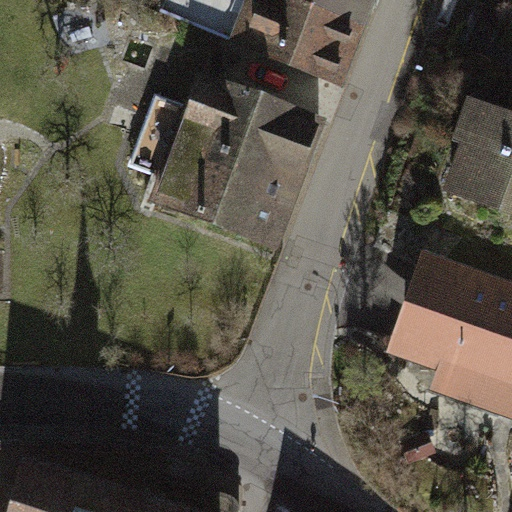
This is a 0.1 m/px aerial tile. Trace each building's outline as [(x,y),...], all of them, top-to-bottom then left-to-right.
[(168,0),(162,15),(337,85),(370,0),(168,0)] [(165,177),(157,200),(278,244),(322,121),(205,79),(194,109),(159,96),(133,166),(165,177)] [(511,211),(511,112),(485,103),(454,191),(511,211)] [(511,283),(430,255),(395,353),(511,393),(511,283)] [(158,511),(154,510),(30,467),(16,507),(14,511),(158,511)]
